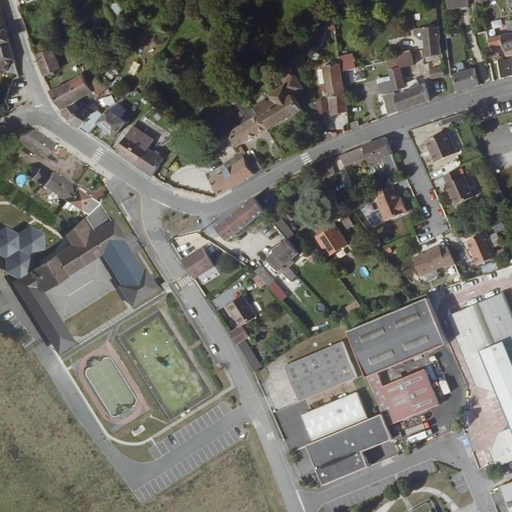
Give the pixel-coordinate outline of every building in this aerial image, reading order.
[(511,0),(501,0),(505,21),(510,20),(511,28),(509,28),(509,30),(511,30),(511,32),(495,34),(494,30),(489,31),(491,38),(493,46),(504,43),(507,53),(511,52),(511,0)] [(112,9),(122,14),(127,7),(116,1),(112,9)] [(326,30),(337,29),(336,16),(325,17),(326,30)] [(503,18),(493,21),(494,28),(505,26),(503,18)] [(0,37),(11,35),(8,24),(0,26),(0,37)] [(430,56),(443,54),(440,24),(427,26),(428,29),(430,56)] [(414,36),(417,50),(420,50),(416,33),(415,28),(409,29),(410,36),(414,36)] [(491,38),(489,31),(488,28),(481,29),(477,30),(479,41),(491,38)] [(48,32),(31,39),(44,72),(61,64),(48,32)] [(23,68),(11,35),(0,37),(0,52),(16,66),(23,68)] [(125,47),(121,38),(108,43),(111,50),(115,48),(117,52),(125,47)] [(102,51),(100,46),(89,50),(91,55),(102,51)] [(342,58),(342,62),(344,69),(359,67),(381,62),(379,50),(342,58)] [(392,74),(393,80),(382,82),(383,91),(385,91),(391,114),(430,100),(426,83),(419,85),(418,79),(405,83),(401,65),(416,62),(413,51),(395,55),(397,64),(390,65),(391,66),(388,67),(388,71),(391,71),(392,74)] [(0,72),(6,78),(16,66),(0,52),(0,72)] [(116,57),(114,53),(113,53),(109,56),(111,58),(105,65),(107,67),(116,57)] [(504,58),(497,60),(503,77),(511,74),(511,65),(510,58),(504,58)] [(137,75),(143,63),(136,60),(130,72),(137,75)] [(497,60),(489,62),(494,80),(503,77),(497,60)] [(73,76),(50,87),(52,93),(53,93),(61,106),(88,90),(93,87),(91,85),(102,73),(96,61),(82,71),(73,76)] [(466,61),(451,65),(452,74),(455,73),(459,90),(471,86),(468,69),(466,61)] [(332,112),(348,109),(346,90),(344,69),(342,62),(322,65),(327,96),(330,96),(332,112)] [(442,75),(446,74),(444,67),(444,65),(431,68),(432,78),(442,75)] [(344,69),(346,90),(353,88),(351,75),(360,73),(359,67),(344,69)] [(475,67),(468,69),(471,86),(479,84),(475,67)] [(281,75),(284,80),(291,90),(302,83),(292,68),(281,75)] [(104,71),(102,73),(91,85),(93,87),(88,90),(90,94),(95,89),(97,91),(104,83),(102,80),(108,76),(104,71)] [(380,77),(382,82),(393,80),(392,74),(380,77)] [(254,116),(230,131),(239,145),(269,129),(301,106),(291,90),(284,80),(269,89),(271,93),(267,96),(265,95),(248,107),(254,116)] [(107,104),(115,100),(110,91),(102,96),(107,104)] [(83,96),(62,108),(61,109),(63,112),(64,111),(67,116),(87,104),(83,96)] [(329,114),(328,99),(317,99),(318,114),(329,114)] [(87,104),(67,116),(72,121),(81,126),(96,109),(92,106),(94,104),(89,100),(87,104)] [(96,109),(81,126),(89,130),(99,119),(114,131),(125,116),(119,111),(120,109),(117,106),(115,108),(110,105),(105,110),(100,107),(96,109)] [(464,121),(461,112),(452,115),(455,124),(464,121)] [(132,123),(117,147),(138,159),(147,144),(150,145),(154,137),(132,123)] [(51,143),(30,128),(11,136),(42,157),(51,143)] [(447,129),(426,139),(435,160),(457,150),(447,129)] [(393,153),(388,136),(363,145),(369,162),(393,153)] [(160,140),(154,137),(150,145),(151,146),(160,140)] [(147,144),(138,159),(154,171),(164,155),(151,146),(150,145),(147,144)] [(365,153),(362,145),(342,153),(345,160),(365,153)] [(511,151),(511,150),(488,161),(504,196),(511,192),(511,151)] [(246,157),(255,172),(263,167),(254,152),(246,157)] [(335,165),(332,156),(315,162),(319,170),(335,165)] [(217,190),(218,192),(255,172),(246,157),(210,177),(212,181),(208,183),(213,192),(217,190)] [(48,174),(36,166),(30,176),(41,183),(48,174)] [(460,173),(457,167),(444,173),(447,180),(446,181),(450,190),(452,189),(458,200),(474,191),(463,171),(460,173)] [(64,198),(73,186),(51,170),(48,174),(41,183),(64,198)] [(395,191),(391,183),(374,190),(378,198),(376,199),(386,219),(408,210),(404,201),(402,202),(400,198),(397,190),(395,191)] [(87,196),(73,186),(64,198),(79,208),(87,196)] [(254,195),(238,206),(249,222),(257,216),(266,209),(254,195)] [(96,202),(87,196),(79,208),(85,212),(96,202)] [(9,274),(19,292),(34,283),(35,287),(101,249),(121,238),(124,236),(114,216),(110,219),(100,199),(96,202),(85,212),(62,232),(67,242),(9,274)] [(343,203),(336,206),(346,226),(353,223),(343,203)] [(227,216),(237,229),(238,229),(249,222),(238,206),(227,216)] [(276,210),(271,215),(289,238),(295,233),(276,210)] [(227,216),(217,224),(227,236),(237,229),(227,216)] [(317,235),(328,254),(348,241),(337,224),(334,224),(331,218),(316,228),(319,234),(317,235)] [(418,233),(422,240),(432,235),(427,227),(418,233)] [(485,231),(467,240),(478,263),(497,254),(485,231)] [(121,238),(101,249),(120,281),(140,269),(121,238)] [(277,249),(288,261),(300,251),(301,253),(307,251),(306,248),(299,249),(289,238),(277,249)] [(453,260),(447,246),(439,248),(438,244),(421,251),(426,265),(444,258),(446,263),(453,260)] [(201,245),(181,258),(192,277),(212,264),(201,245)] [(292,280),(299,274),(288,261),(277,249),(268,257),(274,263),(270,267),(277,275),(282,270),(292,280)] [(319,251),(309,253),(311,262),(321,260),(319,251)] [(261,274),(269,283),(275,277),(262,263),(256,269),(261,274)] [(140,269),(120,281),(116,283),(128,303),(155,287),(143,267),(140,269)] [(264,288),(269,283),(261,274),(255,278),(264,288)] [(343,319),(368,378),(379,372),(447,341),(426,292),(359,314),(347,318),(343,319)] [(498,394),(504,408),(511,404),(511,311),(504,292),(447,317),(477,386),(498,394)] [(238,323),(240,322),(255,313),(243,293),(225,303),(238,323)] [(344,309),(347,318),(359,314),(356,305),(344,309)] [(227,330),(234,341),(247,334),(240,322),(238,323),(227,330)] [(249,340),(241,345),(256,370),(263,365),(249,340)] [(286,366),(301,402),(358,377),(343,341),(286,366)] [(379,372),(368,378),(383,414),(389,427),(441,404),(425,369),(385,387),(379,372)] [(305,417),(316,443),(370,420),(358,393),(305,417)] [(307,447),(324,486),(373,466),(366,450),(394,438),(389,427),(383,414),(370,420),(316,443),(307,447)] [(492,453),(498,467),(511,461),(511,420),(510,421),(511,425),(511,427),(500,433),(492,453)] [(511,462),(500,467),(503,474),(511,470),(511,462)] [(511,480),(502,485),(511,508),(511,480)]
